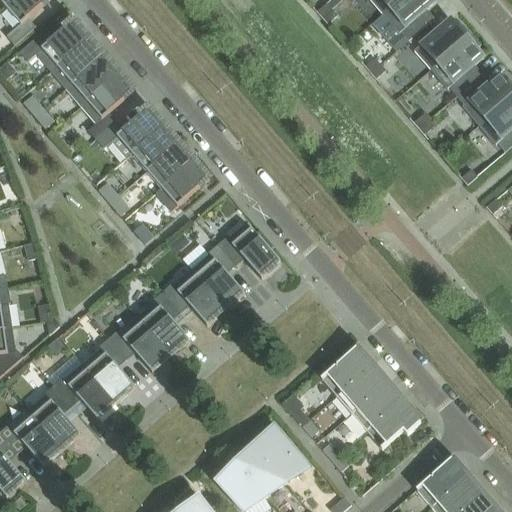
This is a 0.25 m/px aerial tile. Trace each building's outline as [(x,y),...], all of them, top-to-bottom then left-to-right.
[(0,0),(0,3),(6,10),(17,0),(0,0)] [(29,21),(53,1),(52,0),(17,0),(6,10),(21,28),(7,39),(15,49),(36,31),(29,21)] [(368,0),(383,17),(402,0),(368,0)] [(422,17),(436,5),(431,0),(402,0),(383,17),(399,36),(401,35),(409,44),(430,26),(422,17)] [(318,14),(317,15),(323,21),(332,12),(327,6),(318,14)] [(332,12),(323,21),(328,27),(329,27),(329,26),(338,18),(332,12)] [(431,73),(471,38),(462,28),(459,31),(451,22),(414,54),(431,73)] [(42,36),(21,55),(29,65),(36,58),(38,60),(51,75),(89,43),(74,25),(50,45),(42,36)] [(470,73),(484,60),(476,51),(480,48),(471,38),(431,73),(448,92),(449,91),(457,99),(478,81),(470,73)] [(51,75),(66,93),(104,60),(89,43),(51,75)] [(104,60),(66,93),(81,110),(119,77),(104,60)] [(366,69),(371,76),(381,68),(376,61),(367,69),(366,69)] [(0,79),(5,85),(16,75),(8,65),(0,72),(0,79)] [(381,68),(371,76),(377,82),(377,81),(386,74),(381,68)] [(119,77),(81,110),(94,125),(96,127),(89,134),(96,143),(117,125),(110,116),(134,95),(119,77)] [(479,129),(511,100),(511,85),(510,84),(507,87),(499,78),(485,90),(478,81),(457,99),(464,108),(463,109),(479,129)] [(511,100),(479,129),(496,148),(497,146),(505,156),(511,149),(511,100)] [(43,112),(34,102),(26,109),(35,119),(43,112)] [(53,123),(43,112),(35,119),(44,130),(53,123)] [(117,125),(96,143),(104,152),(112,145),(113,147),(125,161),(126,163),(133,157),(164,130),(149,112),(124,133),(117,125)] [(414,125),(419,132),(429,123),(424,117),(415,125),(414,125)] [(429,123),(419,132),(425,138),(425,137),(434,129),(429,123)] [(164,130),(133,157),(147,175),(179,147),(164,130)] [(179,147),(147,175),(162,192),(194,165),(179,147)] [(162,192),(156,197),(172,215),(210,182),(194,165),(162,192)] [(0,186),(12,182),(7,169),(0,171),(0,186)] [(468,188),(478,180),(472,173),(463,181),(462,180),(462,181),(468,188)] [(119,199),(109,189),(101,196),(110,207),(119,199)] [(22,207),(17,195),(12,197),(15,209),(22,207)] [(128,210),(119,199),(110,207),(119,217),(128,210)] [(494,216),(503,209),(497,202),(487,210),(493,217),(494,217),(494,216)] [(227,240),(218,248),(236,269),(244,262),(262,282),(263,282),(262,281),(280,266),(280,267),(281,266),(270,253),(274,250),(260,233),(259,233),(256,236),(252,232),(246,225),(244,227),(229,240),(227,241),(227,240)] [(154,240),(145,229),(136,237),(145,248),(154,240)] [(183,236),(172,245),(179,254),(190,245),(183,236)] [(39,261),(35,246),(24,249),(28,264),(39,261)] [(207,260),(191,273),(197,279),(226,313),(244,298),(245,297),(227,277),(236,269),(218,248),(214,251),(209,256),(210,257),(207,260)] [(155,272),(164,264),(158,258),(149,266),(155,272)] [(172,287),(163,295),(181,316),(190,309),(207,329),(208,329),(208,328),(226,313),(197,279),(191,273),(183,281),(173,289),(172,287)] [(0,279),(0,294),(9,292),(5,278),(0,279)] [(0,332),(13,331),(10,307),(11,307),(9,292),(0,294),(0,332)] [(154,305),(137,320),(171,360),(189,345),(190,344),(173,324),(181,316),(163,295),(154,303),(155,304),(154,305)] [(117,334),(108,342),(127,363),(135,356),(153,376),(154,376),(153,375),(171,360),(137,320),(120,334),(119,336),(117,334)] [(50,338),(59,330),(58,324),(47,326),(50,338)] [(0,380),(24,360),(18,354),(16,355),(13,331),(0,332),(0,380)] [(97,354),(82,366),(117,407),(134,392),(135,392),(136,391),(118,371),(127,363),(108,342),(99,350),(100,351),(97,354)] [(321,382),(337,400),(372,369),(358,353),(361,350),(360,349),(321,382)] [(63,381),(54,389),(72,410),(80,403),(98,423),(99,423),(99,422),(117,407),(82,366),(67,380),(64,382),(63,381)] [(337,400),(352,417),(386,386),(373,370),(376,368),(375,366),(372,369),(337,400)] [(352,417),(367,434),(401,403),(388,387),(391,385),(390,384),(352,417)] [(30,412),(28,414),(33,420),(62,454),(80,438),(80,439),(81,438),(63,418),(72,410),(54,389),(45,397),(46,398),(44,400),(30,412)] [(413,434),(421,427),(417,422),(420,419),(419,418),(416,421),(402,405),(405,402),(404,401),(401,403),(367,434),(382,453),(409,430),(413,434)] [(309,423),(300,413),(293,419),(302,430),(309,423)] [(8,428),(0,435),(0,436),(17,457),(26,450),(44,470),(44,469),(62,454),(33,420),(15,436),(8,428)] [(319,434),(309,423),(302,430),(311,440),(319,434)] [(307,472),(276,431),(255,449),(287,486),(288,485),(286,484),(307,472)] [(0,493),(7,502),(8,501),(8,500),(25,485),(26,486),(26,485),(9,465),(17,457),(0,436),(0,493)] [(339,458),(330,447),(323,453),(332,464),(339,458)] [(287,486),(255,449),(254,450),(255,452),(238,467),(267,500),(268,500),(267,498),(287,486)] [(349,469),(339,458),(332,464),(341,475),(349,469)] [(417,493),(432,511),(467,480),(453,464),(456,461),(455,460),(417,493)] [(247,511),(267,500),(238,467),(237,468),(238,469),(219,485),(242,511),(247,511)] [(432,511),(433,511),(464,511),(482,497),(468,481),(471,478),(470,477),(467,480),(432,511)] [(500,511),(499,511),(494,511),(483,498),(486,496),(485,494),(464,511),(500,511)] [(346,511),(351,508),(345,500),(331,511),(346,511)] [(206,511),(199,503),(188,511),(206,511)]
